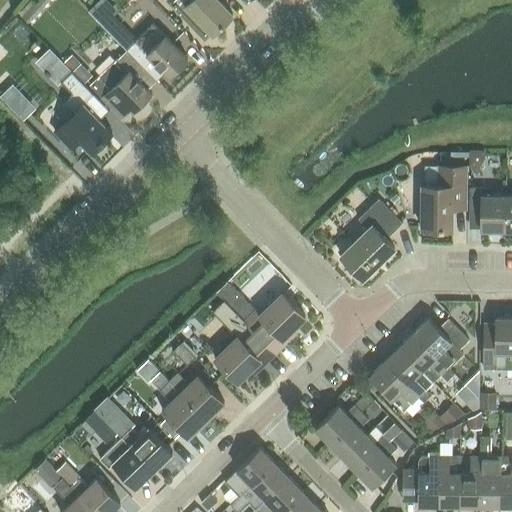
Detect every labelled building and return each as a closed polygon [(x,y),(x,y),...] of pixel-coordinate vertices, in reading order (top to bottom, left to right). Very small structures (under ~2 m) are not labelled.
[(100,0),(89,11),(126,50),(135,41),(134,41),(135,40),(111,15),(115,10),(104,0),(100,0)] [(188,0),(177,12),(194,30),(198,27),(204,33),(208,29),(212,33),(232,14),(218,0),(188,0)] [(135,41),(126,50),(153,77),(161,69),(168,76),(187,58),(164,35),(152,23),(135,40),(134,41),(135,41)] [(44,72),(48,76),(49,74),(58,83),(60,81),(71,71),(50,49),(37,61),(46,71),(44,72)] [(132,111),(151,93),(144,85),(153,77),(126,50),(117,58),(117,57),(89,84),(120,117),(130,108),(132,111)] [(71,54),(63,62),(72,71),(80,63),(71,54)] [(62,102),(73,113),(54,131),(71,148),(76,142),(87,153),(90,150),(91,151),(111,132),(92,112),(102,102),(71,71),(60,81),(72,93),(62,102)] [(0,97),(21,118),(33,107),(12,86),(0,97)] [(468,158),(468,165),(477,165),(485,158),(485,151),(468,150),(468,151),(468,158)] [(451,208),(465,208),(465,166),(439,165),(439,184),(422,184),(421,228),(423,228),(423,232),(437,233),(437,228),(451,229),(451,208)] [(505,229),(505,195),(490,195),(490,187),(469,187),(469,213),(481,213),(480,229),(505,229)] [(402,222),(378,198),(358,218),(367,228),(352,243),(349,240),(338,251),(341,254),(340,255),(362,278),(394,247),(385,238),(402,222)] [(256,310),(244,321),(274,352),(290,337),(286,333),(305,316),(282,292),(259,314),(256,310)] [(274,352),(244,321),(224,300),(213,311),(237,336),(214,358),(236,381),(255,364),(259,368),(274,352)] [(413,332),(447,367),(448,366),(455,360),(462,352),(459,349),(468,339),(448,318),(438,328),(428,317),(413,332)] [(511,317),(495,317),(495,333),(483,333),(483,368),(511,368),(511,317)] [(413,332),(398,346),(432,380),(439,374),(446,380),(453,373),(447,367),(413,332)] [(181,342),(173,350),(187,365),(195,356),(181,342)] [(384,360),(418,395),(424,401),(431,394),(425,388),(432,380),(398,346),(384,360)] [(384,360),(369,375),(371,377),(380,386),(403,410),(418,395),(384,360)] [(167,378),(156,366),(146,375),(158,387),(167,378)] [(464,384),(472,392),(478,398),(478,370),(464,384)] [(177,371),(168,380),(171,383),(206,419),(224,401),(197,374),(188,383),(180,374),(177,371)] [(168,380),(159,389),(162,392),(170,400),(161,409),(187,436),(206,419),(171,383),(168,380)] [(314,427),(329,442),(361,411),(367,405),(373,399),(367,392),(345,412),(338,404),(314,427)] [(463,401),(472,409),(478,407),(478,398),(472,392),(463,401)] [(480,392),(479,408),(497,408),(497,392),(480,392)] [(367,405),(373,411),(379,405),(373,399),(367,405)] [(453,402),(438,416),(445,423),(464,413),(453,402)] [(103,414),(102,416),(103,417),(104,417),(118,432),(121,436),(131,427),(133,425),(134,424),(116,405),(115,403),(114,404),(112,406),(109,409),(103,414)] [(359,427),(368,418),(361,411),(329,442),(343,457),(367,434),(359,427)] [(421,422),(430,430),(445,423),(438,416),(434,411),(421,422)] [(481,429),(481,412),(467,419),(467,429),(481,429)] [(502,441),(511,441),(511,412),(503,413),(502,441)] [(93,426),(108,441),(117,433),(118,432),(104,417),(103,417),(93,426)] [(395,421),(383,433),(390,440),(391,439),(402,429),(395,421)] [(459,423),(445,430),(445,437),(459,437),(459,423)] [(121,436),(153,469),(172,452),(148,427),(139,436),(131,427),(121,436)] [(403,451),(413,441),(402,429),(391,439),(403,451)] [(374,441),(367,434),(343,457),(357,471),(390,440),(383,433),(374,441)] [(135,486),(153,469),(121,436),(99,458),(108,467),(113,463),(135,486)] [(480,456),(479,505),(499,505),(500,472),(500,456),(490,456),(490,436),(480,436),(479,456),(480,456)] [(396,447),(390,440),(357,471),(372,487),(396,464),(388,456),(396,447)] [(239,496),(274,461),(259,446),(236,469),(236,470),(225,481),(239,496)] [(438,504),(439,455),(438,451),(429,451),(429,454),(426,454),(418,458),(418,467),(402,467),(402,497),(417,497),(417,504),(438,504)] [(460,455),(439,455),(438,504),(458,504),(459,472),(460,472),(460,455)] [(460,455),(460,472),(459,472),(458,504),(479,505),(480,456),(479,456),(460,455)] [(511,455),(500,456),(500,472),(499,505),(511,505),(511,455)] [(52,468),(61,477),(61,478),(66,482),(76,472),(62,458),(52,468)] [(61,477),(52,468),(44,459),(35,468),(52,485),(61,477)] [(274,461),(239,496),(230,504),(238,511),(246,503),(253,510),(264,498),(265,499),(288,476),(274,461)] [(265,499),(264,498),(253,510),(254,511),(280,511),(302,490),(288,476),(265,499)] [(94,511),(108,511),(119,502),(96,477),(87,486),(79,478),(69,486),(94,511)] [(94,511),(69,486),(66,482),(61,478),(52,486),(69,504),(59,511),(94,511)] [(309,511),(316,505),(302,490),(280,511),(309,511)] [(218,501),(210,493),(200,503),(208,510),(218,501)] [(19,504),(26,511),(31,511),(38,506),(28,495),(19,504)]
